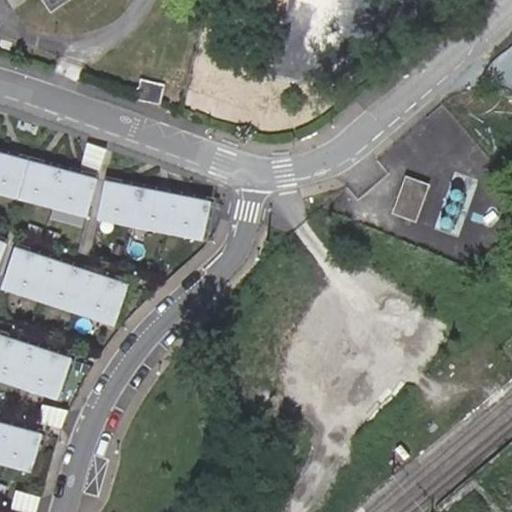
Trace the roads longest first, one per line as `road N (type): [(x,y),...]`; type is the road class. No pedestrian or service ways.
road 1 (residential): [(67,511),(90,430),(127,365),(238,254),(255,172)]
road 2 (residential): [(511,8),(354,147),(307,169),(255,172)]
road 3 (residential): [(255,172),(0,90)]
